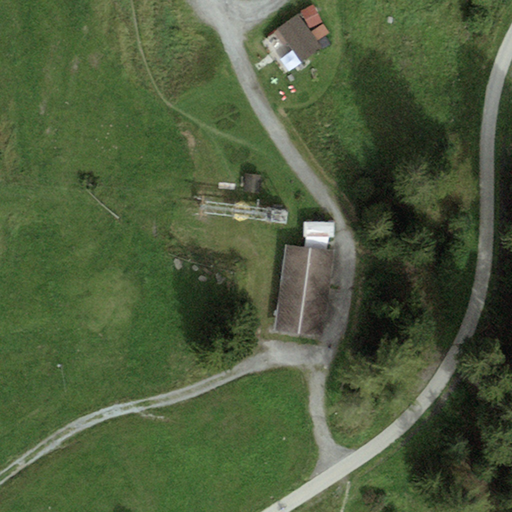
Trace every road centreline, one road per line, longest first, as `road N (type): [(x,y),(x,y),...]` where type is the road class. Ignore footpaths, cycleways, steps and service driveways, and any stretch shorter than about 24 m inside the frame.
road 1 (track): [(511,44),(487,129),(488,232),(477,308),(434,391),(399,429),(278,511)]
road 2 (track): [(212,0),(272,133),(343,241),(342,300),(318,390),(335,474)]
road 3 (track): [(0,479),(91,417),(174,398),(263,361),(322,354)]
